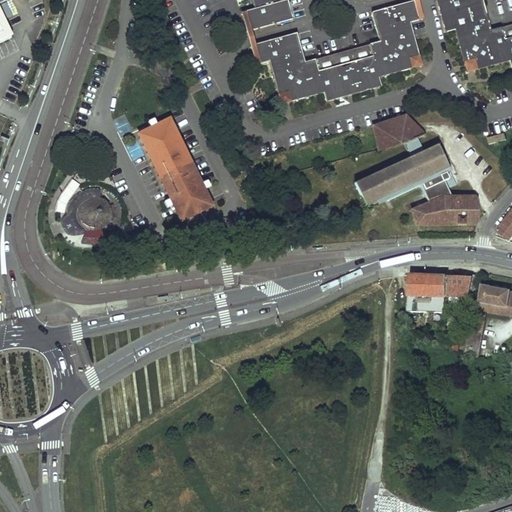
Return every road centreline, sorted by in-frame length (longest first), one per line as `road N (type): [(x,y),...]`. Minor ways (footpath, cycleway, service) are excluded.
road 1 (primary): [(65,396),(185,327),(304,295),(383,259)]
road 2 (primary): [(383,259),(45,339)]
road 3 (tertiary): [(35,336),(8,243),(34,129)]
road 4 (tertiary): [(34,129),(77,0)]
